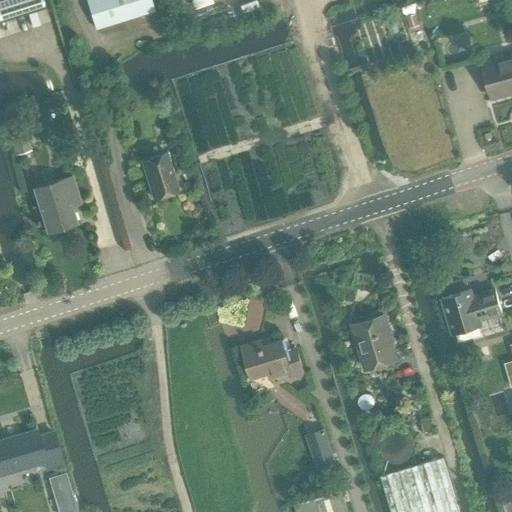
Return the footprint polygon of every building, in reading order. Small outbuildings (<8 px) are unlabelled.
[(0,0),(0,21),(44,7),(42,0),(0,0)] [(85,0),(95,29),(152,10),(149,0),(85,0)] [(511,0),(499,0),(505,21),(511,19),(511,0)] [(404,15),(408,29),(418,26),(414,11),(404,15)] [(384,20),(389,35),(398,32),(394,17),(384,20)] [(511,55),(482,64),(491,99),(511,92),(511,55)] [(8,141),(13,155),(29,149),(24,135),(8,141)] [(140,161),(152,199),(177,191),(165,153),(140,161)] [(33,188),(44,225),(46,232),(68,225),(75,223),(67,196),(76,193),(71,177),(33,188)] [(502,313),(494,289),(472,295),(470,289),(442,298),(452,334),(481,325),(479,320),(502,313)] [(352,325),(365,369),(396,360),(382,316),(352,325)] [(284,351),(281,340),(261,346),(259,340),(241,346),(251,379),(268,373),(270,379),(290,373),(292,379),(304,375),(296,348),(284,351)] [(359,398),(358,402),(359,406),(362,409),(367,410),(370,409),(373,406),(374,402),(373,398),(370,395),(366,394),(362,395),(359,398)] [(36,429),(0,438),(0,473),(44,462),(46,470),(62,466),(52,431),(38,435),(36,429)] [(337,467),(330,447),(313,453),(319,473),(337,467)] [(378,477),(389,511),(456,511),(440,458),(378,477)] [(66,473),(49,479),(54,495),(71,490),(66,473)] [(294,505),(296,511),(346,511),(340,490),(294,505)]
